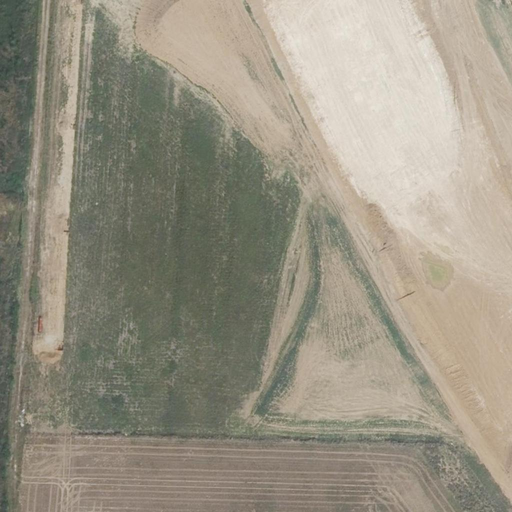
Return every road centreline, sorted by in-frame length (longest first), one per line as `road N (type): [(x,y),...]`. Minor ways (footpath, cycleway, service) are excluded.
road 1 (track): [(97,0),(88,157),(133,351),(169,364),(285,338),(300,325),(301,286),(260,156),(245,141),(217,133)]
road 2 (track): [(49,0),(38,150),(43,176),(80,234),(73,347),(62,377),(15,430),(11,511)]
road 3 (track): [(217,133),(90,128)]
